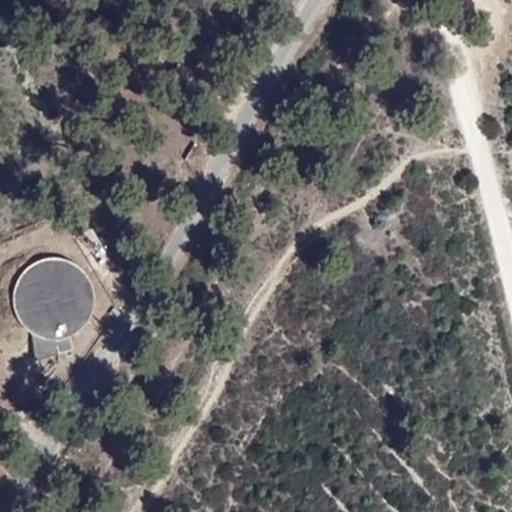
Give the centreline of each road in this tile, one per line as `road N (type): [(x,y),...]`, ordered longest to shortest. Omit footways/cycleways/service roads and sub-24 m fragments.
road 1 (unclassified): [(319,0),(11,511)]
road 2 (track): [(142,511),(448,0)]
road 3 (unclassified): [(511,279),(452,0)]
